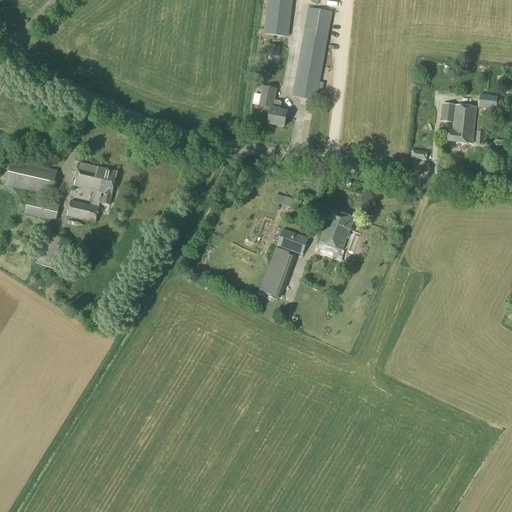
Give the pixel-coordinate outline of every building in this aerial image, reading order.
[(288,39),(292,0),(267,0),(263,36),(288,39)] [(316,102),(332,13),(308,9),(292,98),(316,102)] [(278,57),(280,47),(269,45),(267,55),(278,57)] [(284,128),(287,113),(280,112),(280,111),(277,111),(279,103),(273,102),(275,90),(261,88),(261,91),(263,91),(260,107),(271,109),(268,125),(284,128)] [(496,111),(497,98),(479,96),(478,109),(488,110),(487,115),(495,116),(496,111)] [(472,145),(476,108),(443,105),(441,122),(454,124),(454,131),(447,131),(446,142),(472,145)] [(486,146),(487,133),(476,132),(475,145),(486,146)] [(427,153),(411,151),(410,159),(426,162),(427,153)] [(51,197),(57,171),(11,161),(5,187),(51,197)] [(91,202),(99,204),(109,206),(117,173),(79,165),(74,187),(94,191),(91,202)] [(297,211),(299,203),(276,195),(271,211),(276,213),(278,205),(297,211)] [(56,222),(59,206),(27,199),(24,215),(56,222)] [(95,223),(99,204),(91,202),(90,206),(71,202),(67,217),(95,223)] [(354,219),(328,210),(325,220),(327,221),(319,244),(342,251),(349,231),(350,231),(354,219)] [(302,256),(308,239),(282,230),(276,247),(302,256)] [(59,273),(70,243),(54,238),(55,236),(45,233),(35,264),(59,273)] [(282,291),(293,257),(279,253),(267,286),(282,291)]
